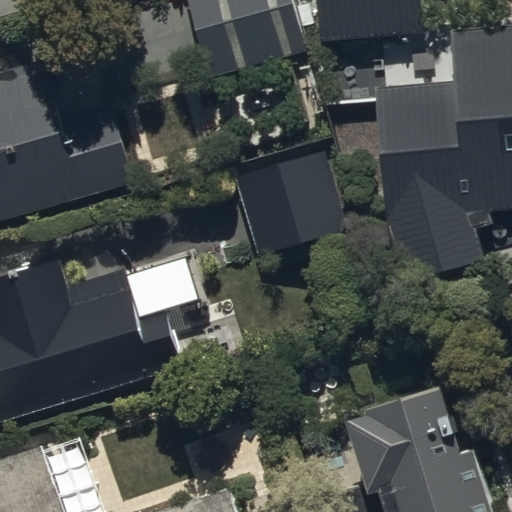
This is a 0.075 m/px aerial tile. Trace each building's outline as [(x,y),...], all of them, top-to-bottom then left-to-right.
[(192,0),(213,73),(310,46),(297,0),(192,0)] [(422,0),(318,0),(320,34),(424,28),(422,0)] [(417,51),(418,78),(377,81),(387,208),(406,272),(480,252),(477,217),(494,216),(493,203),(511,201),(511,21),(447,26),(449,49),(417,51)] [(0,212),(138,175),(117,97),(62,112),(46,54),(0,66),(0,212)] [(324,140),(234,167),(258,246),(348,220),(324,140)] [(0,411),(181,357),(165,304),(206,291),(193,249),(128,269),(125,261),(66,278),(55,243),(0,259),(0,411)] [(368,402),(347,408),(366,471),(342,478),(351,511),(488,511),(487,508),(493,506),(471,433),(465,435),(444,369),(365,393),(368,402)] [(0,511),(237,511),(227,481),(138,511),(68,511),(41,433),(0,447),(0,511)]
